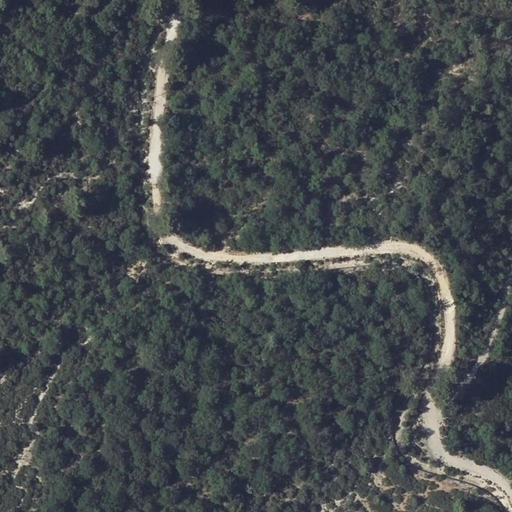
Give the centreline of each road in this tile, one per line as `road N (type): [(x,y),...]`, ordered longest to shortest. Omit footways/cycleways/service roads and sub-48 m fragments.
road 1 (track): [(182,0),(160,82),(159,223),(197,252),(278,255),(401,243),(425,254),(440,271),(451,336),(434,384),(433,443),(511,497)]
road 2 (track): [(434,408),(473,377),(499,332),(511,273)]
